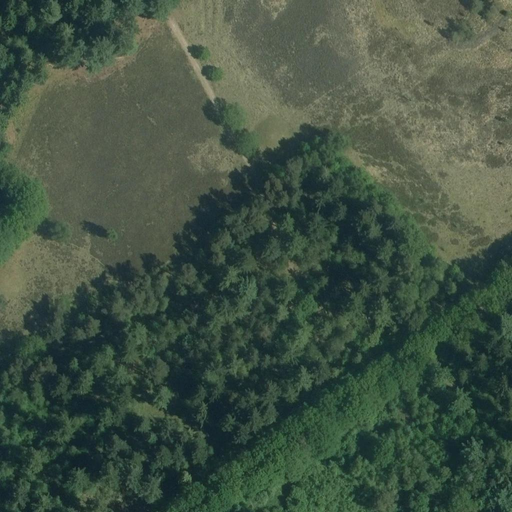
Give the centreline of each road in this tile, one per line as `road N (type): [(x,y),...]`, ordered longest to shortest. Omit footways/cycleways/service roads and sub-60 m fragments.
road 1 (track): [(198,511),(511,294)]
road 2 (track): [(398,379),(286,263),(262,191)]
road 3 (track): [(262,191),(159,0)]
